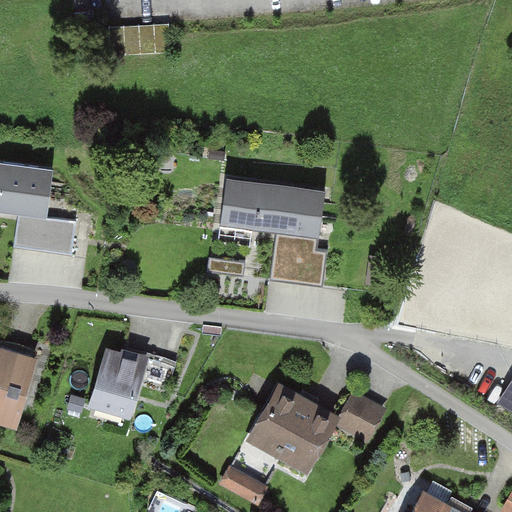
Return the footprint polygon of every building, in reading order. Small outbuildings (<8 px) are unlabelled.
[(199,0),(200,12),(238,10),(237,0),(199,0)] [(54,171),(0,164),(0,213),(21,217),(48,220),(54,171)] [(191,174),(179,264),(230,271),(234,245),(288,253),(297,189),(191,174)] [(48,220),(21,217),(16,247),(73,255),(77,225),(48,220)] [(0,425),(19,431),(40,353),(0,342),(0,425)] [(89,404),(131,417),(150,357),(108,344),(89,404)] [(244,436),(309,473),(343,414),(278,377),(244,436)] [(369,441),(386,407),(356,391),(338,425),(369,441)] [(255,504),(267,484),(232,463),(220,483),(255,504)] [(471,511),(427,487),(412,511),(471,511)] [(511,511),(511,493),(502,511),(504,511),(511,511)]
